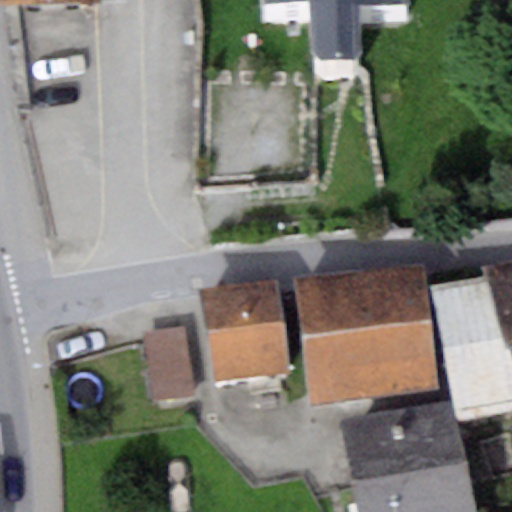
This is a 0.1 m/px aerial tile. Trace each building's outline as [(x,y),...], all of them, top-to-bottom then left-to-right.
[(102,0),(0,0),(0,25),(104,20),(102,0)] [(406,0),(262,0),(265,44),(308,45),(312,100),(319,107),(353,104),(360,93),(359,45),(410,37),(406,0)] [(511,258),(481,264),(485,276),(511,366),(511,258)] [(295,279),(309,401),(436,390),(422,266),(295,279)] [(511,406),(511,366),(485,276),(430,285),(457,418),(511,406)] [(278,278),(199,289),(212,381),(291,369),(278,278)] [(185,327),(142,333),(151,400),(195,394),(185,327)] [(473,511),(449,403),(338,420),(356,511),(473,511)]
